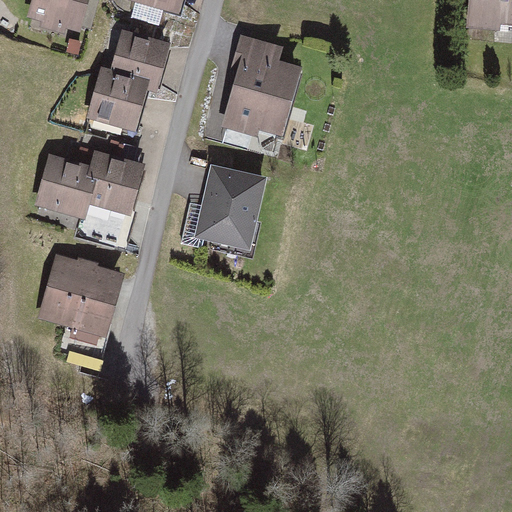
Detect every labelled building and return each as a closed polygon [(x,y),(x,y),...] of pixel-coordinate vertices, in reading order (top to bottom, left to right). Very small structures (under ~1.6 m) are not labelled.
[(96,0),(41,0),(37,16),(88,30),(96,0)] [(191,0),(138,0),(138,2),(186,16),(191,0)] [(511,0),(489,0),(487,20),(511,23),(511,0)] [(169,51),(118,36),(96,113),(148,127),(169,51)] [(312,70),(245,55),(229,128),(297,143),(312,70)] [(147,176),(62,152),(47,208),(131,232),(147,176)] [(275,192),(211,176),(193,244),(258,260),(275,192)] [(129,276),(61,262),(49,315),(117,330),(129,276)]
